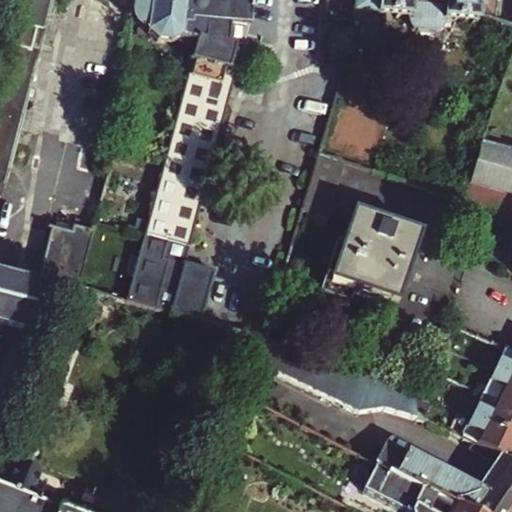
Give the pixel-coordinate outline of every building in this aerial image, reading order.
[(27,0),(14,48),(28,52),(34,30),(42,32),(50,0),(27,0)] [(240,57),(247,28),(249,0),(185,0),(179,40),(194,44),(160,168),(159,168),(122,301),(151,310),(156,290),(171,294),(179,265),(240,57)] [(178,40),(179,40),(185,0),(134,0),(132,13),(136,27),(146,29),(145,34),(155,40),(168,43),(178,40)] [(373,43),(375,17),(376,0),(351,0),(350,16),(352,16),(351,23),(355,29),(359,29),(359,36),(363,42),(373,43)] [(475,24),(475,18),(476,0),(376,0),(375,17),(408,20),(407,26),(411,30),(415,31),(415,32),(433,33),(433,32),(437,33),(443,28),(444,22),(475,24)] [(494,0),(476,0),(475,18),(493,24),(494,0)] [(0,193),(39,44),(42,32),(34,30),(28,52),(14,48),(2,89),(0,95),(0,193)] [(511,151),(505,150),(481,143),(461,206),(511,221),(511,151)] [(302,212),(328,220),(345,163),(319,155),(302,212)] [(327,284),(395,309),(421,238),(353,214),(327,284)] [(0,326),(23,333),(21,339),(20,339),(8,383),(5,382),(0,394),(0,426),(57,283),(72,287),(90,234),(71,229),(69,235),(50,230),(34,288),(0,279),(0,326)] [(165,314),(195,323),(210,273),(179,265),(171,294),(165,314)] [(258,341),(248,360),(355,414),(380,411),(422,423),(423,421),(411,412),(409,392),(258,341)] [(511,348),(510,353),(511,354),(511,369),(511,370),(498,363),(493,373),(511,381),(511,348)] [(498,363),(511,370),(511,369),(511,354),(510,353),(504,350),(498,363)] [(511,381),(493,373),(486,387),(500,394),(496,403),(511,410),(511,381)] [(511,410),(496,403),(482,396),(471,418),(511,439),(511,410)] [(511,459),(511,439),(471,418),(460,440),(496,459),(509,466),(511,459)] [(511,467),(509,466),(496,459),(475,494),(378,442),(368,464),(420,491),(458,511),(509,511),(511,508),(511,467)] [(36,493),(37,490),(27,486),(32,474),(1,462),(0,465),(0,490),(45,508),(49,498),(36,493)] [(63,500),(89,511),(95,495),(80,488),(78,493),(68,489),(63,500)] [(55,511),(45,508),(0,490),(0,511),(55,511)] [(458,511),(420,491),(408,511),(458,511)]
